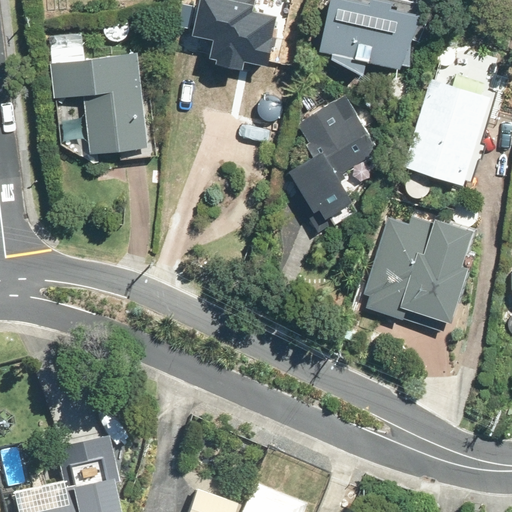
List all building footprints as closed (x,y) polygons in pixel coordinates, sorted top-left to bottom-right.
[(372,0),(372,2),(362,0),(332,0),(321,49),(403,67),(425,13),(394,6),(394,0),(372,0)] [(280,37),(267,34),(271,17),(214,5),(200,77),(215,79),(209,113),(241,120),(242,117),(257,120),(263,93),(256,91),(263,51),(278,54),(280,37)] [(138,52),(51,62),(56,96),(84,94),(90,152),(148,145),(138,52)] [(405,165),(466,182),(492,95),(432,77),(405,165)] [(357,197),(344,178),(348,175),(345,171),(381,147),(347,93),(300,123),(312,142),(309,143),(316,154),(291,170),(317,209),(323,205),(330,215),(333,212),(338,221),(359,209),(353,200),(357,197)] [(313,218),(320,229),(329,223),(322,212),(313,218)] [(390,217),(366,294),(372,296),(368,307),(415,321),(418,310),(453,321),(471,266),(464,265),(475,228),(437,217),(436,224),(414,217),(412,224),(390,217)] [(115,511),(107,479),(66,488),(68,503),(28,511),(115,511)] [(196,490),(187,511),(231,511),(235,504),(196,490)]
